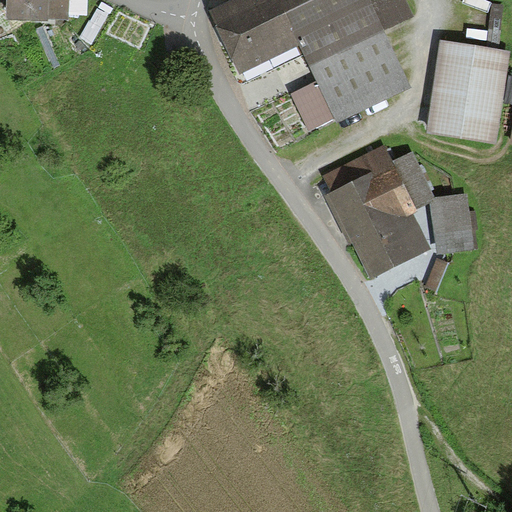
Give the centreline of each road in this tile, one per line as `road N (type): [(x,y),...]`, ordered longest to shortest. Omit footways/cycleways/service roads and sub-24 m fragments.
road 1 (unclassified): [(192,16),(226,95),(381,333),(434,511)]
road 2 (track): [(511,511),(463,466),(420,404),(407,404)]
